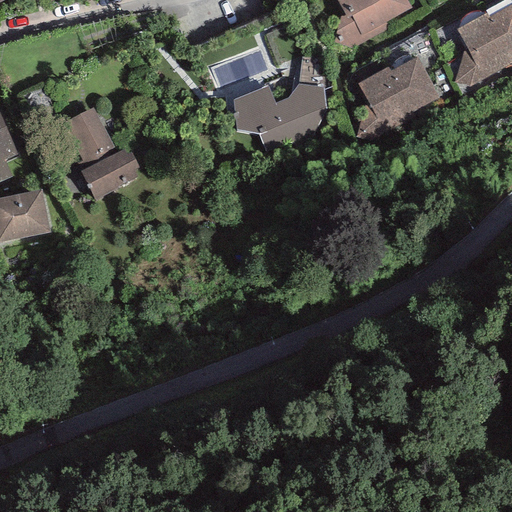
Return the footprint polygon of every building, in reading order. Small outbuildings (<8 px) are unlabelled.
[(336,0),(345,15),(340,17),(336,35),(339,35),(345,46),(354,48),(390,29),(386,20),(410,7),(406,0),(336,0)] [(511,4),(488,18),(511,59),(511,57),(511,4)] [(488,18),(485,13),(456,29),(467,49),(463,51),(454,82),(469,88),(511,63),(511,60),(511,59),(488,18)] [(390,71),(412,113),(439,98),(417,57),(390,71)] [(412,113),(390,71),(388,67),(358,85),(368,103),(365,105),(355,137),(376,143),(382,134),(414,118),(412,113)] [(268,86),(234,100),(235,130),(259,135),(266,152),(314,133),(327,110),(324,87),(298,84),(289,97),(274,103),(268,86)] [(93,108),(61,124),(83,164),(114,147),(93,108)] [(0,115),(0,182),(13,177),(6,162),(18,156),(0,115)] [(122,150),(80,171),(95,200),(137,177),(134,170),(139,168),(131,153),(125,156),(122,150)] [(42,190),(0,198),(0,242),(50,232),(42,190)]
